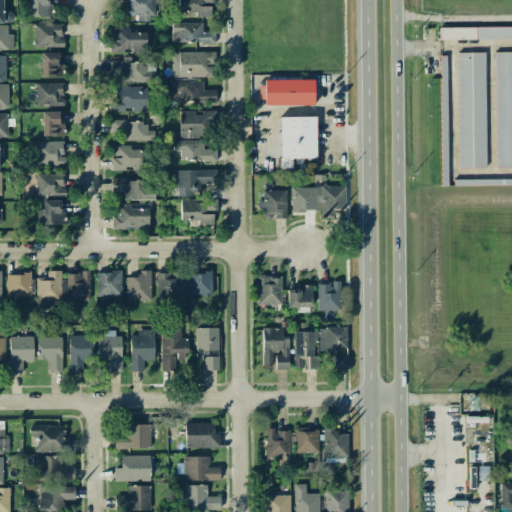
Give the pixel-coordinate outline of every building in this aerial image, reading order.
[(0,0),(0,22),(3,23),(3,19),(10,19),(10,11),(2,11),(2,0),(0,0)] [(30,0),(31,17),(49,16),(48,0),(30,0)] [(152,0),(125,0),(126,16),(137,15),(137,21),(153,21),(152,0)] [(211,16),(210,5),(214,5),(214,0),(176,0),(177,13),(196,13),(196,17),(211,16)] [(171,42),(214,43),(214,31),(201,31),(202,23),(172,22),(171,42)] [(34,23),(34,46),(62,47),(63,23),(34,23)] [(7,25),(0,24),(0,49),(13,50),(13,34),(7,34),(7,25)] [(511,26),(439,28),(440,40),(511,38),(511,26)] [(111,52),(146,51),(145,32),(129,32),(128,27),(111,28),(111,52)] [(495,168),(511,167),(511,51),(493,52),(495,168)] [(40,53),(41,77),(60,76),(59,52),(40,53)] [(171,52),(171,77),(214,76),(213,52),(171,52)] [(458,168),(486,168),(485,52),(457,53),(458,168)] [(110,59),(110,73),(121,73),(121,82),(144,82),(144,63),(131,63),(131,59),(110,59)] [(314,105),(313,79),(264,80),(264,105),(314,105)] [(172,92),(179,92),(179,101),(215,100),(215,90),(203,90),(202,81),(172,81),(172,92)] [(35,106),(62,106),(62,82),(35,82),(35,106)] [(8,84),(0,84),(0,109),(7,110),(8,84)] [(147,87),(112,86),(111,111),(146,112),(147,87)] [(42,136),(64,136),(64,123),(60,123),(60,111),(42,112),(42,136)] [(204,138),(204,111),(179,111),(179,138),(204,138)] [(279,117),(280,167),(291,167),(291,158),(316,158),(315,116),(279,117)] [(111,121),(111,133),(120,133),(120,140),(153,141),(154,130),(147,130),(147,121),(111,121)] [(202,140),(172,141),(172,151),(179,151),(180,160),(216,159),(215,149),(203,149),(202,140)] [(32,142),(32,166),(63,166),(63,141),(32,142)] [(112,168),(142,169),(143,147),(113,146),(112,168)] [(216,184),(216,170),(175,169),(175,194),(200,195),(200,183),(216,184)] [(63,173),(35,174),(36,196),(63,196),(63,173)] [(154,199),(153,179),(111,180),(111,191),(124,191),(124,200),(154,199)] [(291,187),(291,212),(320,211),(320,218),(334,217),(334,210),(345,210),(345,186),(291,187)] [(286,190),(262,190),(262,201),(257,201),(257,208),(262,208),(263,219),(286,219),(286,190)] [(60,200),(43,200),(42,209),(40,209),(40,224),(64,225),(64,211),(60,211),(60,200)] [(147,204),(115,205),(115,215),(111,215),(112,229),(148,229),(147,204)] [(35,277),(36,299),(65,298),(64,279),(61,279),(60,270),(46,271),(46,277),(35,277)] [(126,277),(125,300),(150,301),(151,270),(138,270),(138,277),(126,277)] [(121,296),(120,271),(95,272),(96,296),(121,296)] [(65,273),(66,301),(90,300),(89,272),(65,273)] [(156,299),(179,299),(179,289),(185,289),(185,282),(180,282),(180,272),(156,272),(156,299)] [(187,295),(211,295),(211,272),(186,272),(187,295)] [(31,296),(30,273),(6,273),(6,296),(31,296)] [(281,304),(281,276),(257,276),(257,305),(281,304)] [(316,310),(338,311),(338,283),(316,282),(316,310)] [(287,307),(311,307),(311,285),(298,285),(298,292),(287,292),(287,307)] [(186,338),(180,338),(180,327),(160,328),(161,369),(174,368),(174,359),(187,359),(186,338)] [(347,327),(318,327),(318,355),(337,355),(337,349),(347,349),(347,327)] [(195,328),(196,360),(205,359),(205,350),(218,349),(217,328),(195,328)] [(262,365),(272,365),(272,351),(276,351),(276,370),(288,369),(288,339),(281,340),(281,328),(262,328),(262,365)] [(143,371),(143,361),(154,360),(153,329),(137,329),(137,335),(129,335),(130,371),(143,371)] [(68,335),(69,373),(82,373),(82,361),(93,361),(92,330),(81,331),(81,335),(68,335)] [(293,332),(293,369),(313,369),(314,341),(317,341),(317,332),(293,332)] [(8,337),(9,373),(22,373),(22,361),(33,361),(32,336),(8,337)] [(121,371),(120,336),(96,336),(96,358),(107,358),(108,372),(121,371)] [(62,337),(36,337),(36,360),(48,360),(48,373),(61,373),(62,337)] [(218,370),(218,351),(205,351),(205,370),(218,370)] [(334,369),(347,369),(346,354),(333,355),(334,369)] [(218,448),(219,434),(213,434),(213,423),(185,423),(184,447),(218,448)] [(65,425),(29,426),(29,437),(35,437),(35,452),(65,451),(65,425)] [(114,448),(149,448),(149,425),(113,426),(114,448)] [(0,453),(8,453),(8,438),(4,438),(4,428),(0,428),(0,453)] [(318,428),(294,428),(293,452),(318,453),(318,428)] [(335,428),(322,428),(323,458),(348,458),(347,434),(336,434),(335,428)] [(289,429),(265,429),(265,461),(289,462),(289,429)] [(60,455),(36,456),(38,511),(59,510),(59,501),(74,501),(73,486),(64,486),(64,481),(74,481),(74,467),(61,467),(60,455)] [(121,468),(113,468),(114,481),(149,480),(149,455),(120,456),(121,468)] [(218,480),(219,467),(208,466),(208,457),(182,456),(182,465),(176,465),(176,473),(183,473),(183,480),(218,480)] [(511,482),(499,483),(500,509),(511,508),(511,482)] [(294,484),(294,511),(318,511),(318,493),(305,493),(305,484),(294,484)] [(115,510),(150,509),(149,485),(127,486),(127,496),(114,496),(115,510)] [(185,485),(185,510),(219,509),(218,496),(206,496),(206,485),(185,485)] [(8,511),(9,489),(0,489),(0,511),(8,511)] [(324,491),(324,511),(347,511),(348,491),(324,491)] [(289,511),(290,495),(265,495),(264,511),(289,511)]
